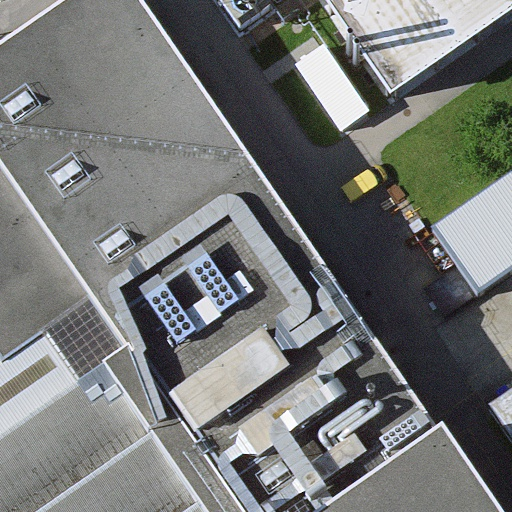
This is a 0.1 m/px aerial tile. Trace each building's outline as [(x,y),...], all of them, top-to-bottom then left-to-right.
[(0,347),(109,275),(228,451),(369,356),(129,0),(84,0),(0,56),(0,347)] [(511,0),(317,0),(398,114),(511,33),(511,0)] [(300,57),(347,124),(374,105),(326,38),(300,57)] [(511,182),(433,236),(476,299),(511,274),(511,182)] [(0,511),(239,511),(134,357),(0,448),(0,511)] [(511,400),(491,416),(511,443),(511,400)] [(491,511),(444,444),(346,511),(491,511)]
